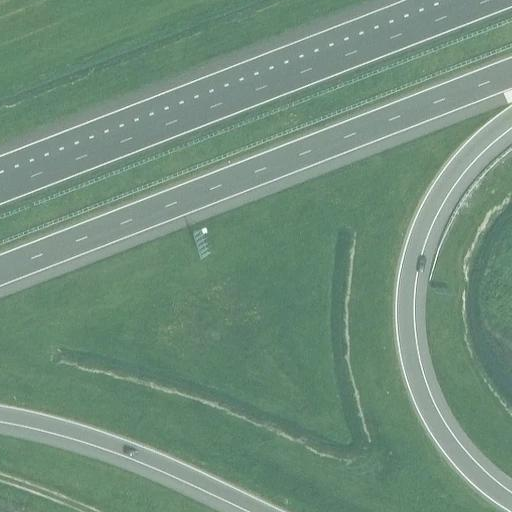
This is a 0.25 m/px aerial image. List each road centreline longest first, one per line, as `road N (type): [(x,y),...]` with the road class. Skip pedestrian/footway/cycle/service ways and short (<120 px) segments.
road 1 (motorway): [(0,270),(511,73)]
road 2 (motorway): [(491,0),(0,188)]
road 3 (motorway): [(511,507),(467,473),(437,434),(412,385),(403,330),(405,276),(437,192),(511,117)]
road 4 (motorway): [(0,416),(86,436),(258,511)]
